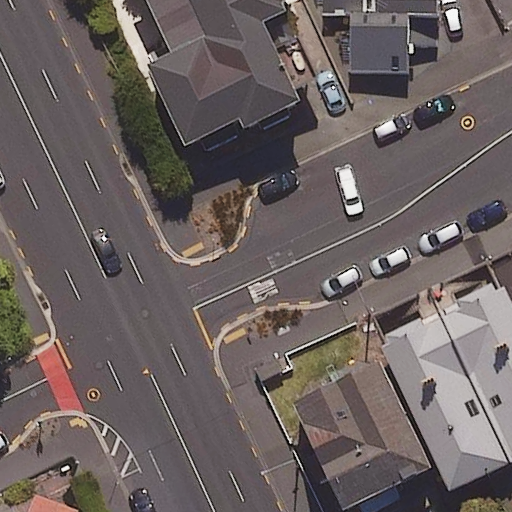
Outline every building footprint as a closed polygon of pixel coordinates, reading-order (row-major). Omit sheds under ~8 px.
[(148,0),(171,50),(148,61),(187,149),(241,125),(245,134),(299,110),(295,101),(324,88),(285,0),(148,0)] [(327,0),(327,15),(353,15),(353,73),(412,73),(412,46),(439,46),(439,0),(327,0)] [(511,511),(511,291),(383,352),(389,364),(440,474),(451,497),(491,478),(507,511),(511,511)] [(345,511),(359,511),(361,511),(390,511),(404,506),(398,494),(440,474),(389,364),(296,407),(345,511)] [(37,491),(27,511),(78,511),(79,511),(37,491)]
